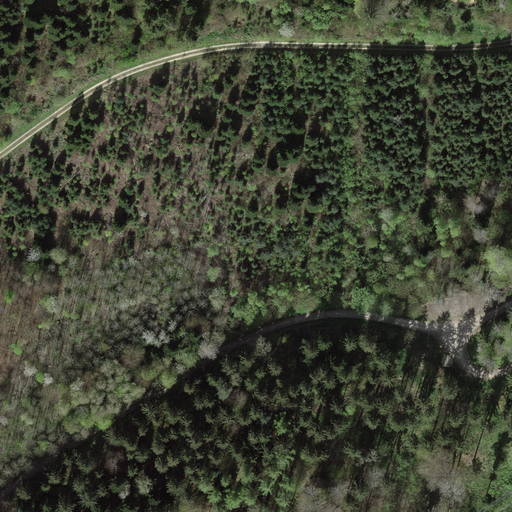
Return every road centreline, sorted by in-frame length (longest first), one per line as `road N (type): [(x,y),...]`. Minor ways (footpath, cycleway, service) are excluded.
road 1 (track): [(511,297),(447,323),(361,313),(293,318),(220,350),(0,495)]
road 2 (track): [(0,153),(94,87),(209,47),(511,41)]
